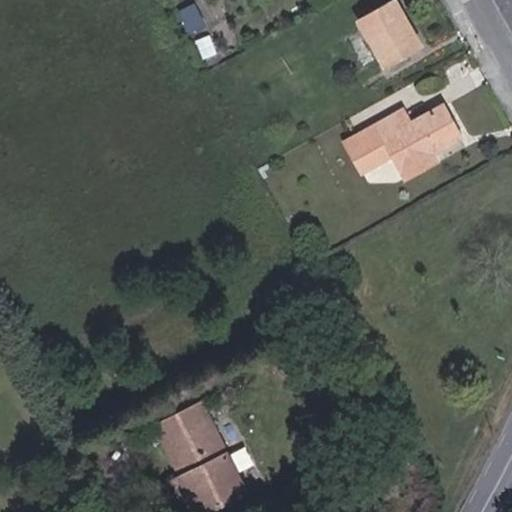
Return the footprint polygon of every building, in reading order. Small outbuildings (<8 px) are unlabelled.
[(424,46),(396,0),(388,0),(358,18),(385,67),(424,46)] [(347,141),(356,159),(387,142),(394,154),(406,177),(436,160),(432,151),(460,135),(443,105),(411,123),(404,109),(347,141)] [(387,142),(356,159),(363,171),(394,154),(387,142)] [(186,494),(195,511),(206,511),(248,491),(202,401),(156,424),(181,473),(191,490),(186,494)] [(187,511),(195,511),(186,494),(191,490),(181,473),(171,478),(187,511)]
